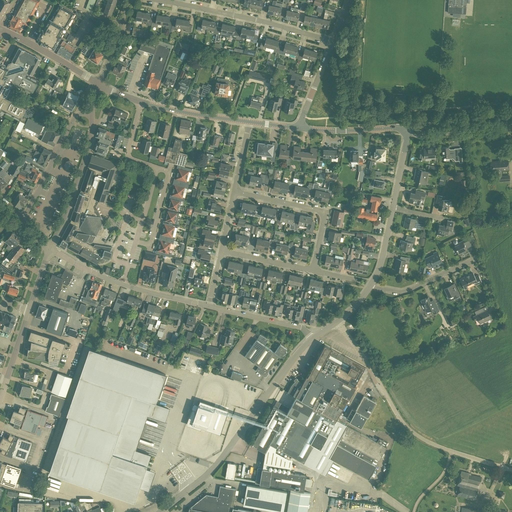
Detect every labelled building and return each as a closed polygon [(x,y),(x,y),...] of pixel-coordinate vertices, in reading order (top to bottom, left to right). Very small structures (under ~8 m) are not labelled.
[(0,20),(0,21),(3,15),(10,4),(4,0),(1,0),(0,2),(0,20)] [(27,26),(40,1),(40,0),(21,0),(16,10),(15,12),(14,15),(13,15),(12,15),(11,17),(10,19),(11,20),(10,22),(8,27),(21,33),(21,31),(22,29),(23,29),(25,25),(27,26)] [(113,10),(115,4),(108,1),(106,7),(113,10)] [(273,14),(276,2),(276,1),(273,1),(272,6),(269,5),(267,13),(273,14)] [(276,2),(273,14),(280,16),(281,8),(282,4),(276,2)] [(54,49),(74,14),(59,5),(51,20),(50,19),(44,30),(42,29),(36,40),(38,42),(42,44),(45,45),(45,44),(48,46),(51,48),(54,49)] [(111,16),(113,10),(106,7),(104,13),(111,16)] [(291,20),(294,8),(291,7),(290,11),(287,10),(285,18),(291,20)] [(309,25),(311,17),(312,12),(308,12),(308,16),(305,16),(303,23),(309,25)] [(151,26),(153,18),(149,18),(150,14),(144,13),(142,21),(146,22),(146,24),(151,25),(151,26)] [(162,24),(163,16),(157,15),(156,19),(153,18),(151,26),(151,25),(151,26),(153,27),(155,26),(157,26),(157,24),(162,24)] [(323,19),(321,27),(328,28),(329,21),(327,20),(327,16),(324,15),(323,19)] [(171,29),(172,22),(169,21),(170,17),(163,16),(162,24),(166,25),(165,28),(171,29)] [(181,28),(183,20),(177,19),(176,23),(172,22),(171,29),(177,30),(178,27),(181,28)] [(183,20),(181,28),(186,29),(185,32),(191,33),(192,26),(189,25),(189,21),(183,20)] [(202,31),(203,29),(207,29),(209,21),(203,20),(202,24),(198,23),(197,30),(202,31)] [(216,34),(218,27),(214,26),(215,22),(209,21),(207,29),(214,31),(213,33),(216,34)] [(227,33),(229,25),(222,24),(221,28),(218,27),(216,34),(222,36),(223,33),(227,33)] [(236,40),(238,31),(234,30),(235,27),(229,25),(227,33),(226,37),(232,38),(232,39),(236,40)] [(246,38),(248,29),(242,28),(241,31),(238,31),(236,40),(239,40),(240,36),(246,38)] [(248,29),(246,38),(250,39),(250,41),(256,43),(258,35),(254,34),(255,31),(248,29)] [(270,48),(272,40),(266,38),(265,41),(261,40),(259,48),(265,49),(266,47),(270,48)] [(157,89),(171,48),(172,45),(155,39),(152,46),(156,47),(153,55),(151,62),(146,78),(144,85),(153,88),(157,89)] [(81,51),(85,54),(92,44),(92,43),(88,40),(81,51)] [(279,53),(281,46),(278,45),(279,41),(272,40),(270,48),(274,49),(273,52),(276,52),(279,53)] [(55,50),(54,51),(59,54),(60,54),(60,55),(61,56),(62,56),(63,56),(65,57),(65,58),(67,59),(68,59),(69,59),(71,55),(76,49),(67,43),(63,41),(60,45),(58,44),(55,50)] [(179,42),(175,52),(180,54),(182,50),(186,52),(189,47),(179,42)] [(289,53),(292,45),(289,44),(290,44),(286,42),(286,43),(285,43),(284,47),(281,46),(279,53),(288,56),(289,53)] [(142,43),(139,50),(146,52),(153,55),(156,47),(152,46),(142,43)] [(300,52),(297,51),(298,47),(297,47),(298,46),(294,45),(294,46),(292,45),(289,53),(288,56),(295,58),(298,59),(300,52)] [(100,65),(103,61),(100,60),(105,52),(96,46),(92,52),(92,53),(89,58),(100,65)] [(0,82),(1,83),(0,85),(0,115),(2,111),(20,121),(23,115),(28,106),(11,97),(17,86),(31,93),(38,81),(28,75),(29,73),(32,74),(40,59),(19,48),(13,60),(11,63),(8,64),(7,67),(3,65),(1,64),(0,63),(0,62),(3,58),(0,56),(0,82)] [(298,59),(301,60),(302,57),(308,59),(311,51),(305,49),(303,53),(300,52),(298,59)] [(311,51),(308,59),(315,60),(317,52),(311,51)] [(121,76),(127,64),(122,61),(124,59),(119,57),(112,72),(121,76)] [(219,65),(215,63),(211,72),(216,74),(219,65)] [(269,83),(271,76),(249,71),(248,78),(269,83)] [(166,77),(163,83),(164,84),(171,87),(172,87),(175,81),(177,76),(173,74),(168,72),(166,77)] [(292,75),(291,78),(290,81),(295,83),(293,87),(303,89),(305,82),(298,80),(299,77),(292,75)] [(57,86),(61,80),(55,76),(52,81),(48,79),(44,86),(47,88),(55,90),(60,93),(62,89),(57,86)] [(190,81),(190,80),(185,78),(184,80),(182,79),(179,83),(176,89),(185,93),(188,87),(187,86),(190,81)] [(228,84),(229,80),(217,78),(217,82),(215,94),(224,95),(224,96),(226,96),(227,96),(228,90),(229,89),(229,86),(229,85),(229,84),(228,84)] [(205,89),(203,88),(202,91),(208,93),(211,85),(207,84),(205,89)] [(196,97),(198,91),(194,90),(192,95),(190,95),(188,102),(198,106),(200,102),(198,101),(200,98),(196,97)] [(72,111),(79,97),(69,92),(62,106),(72,111)] [(256,108),(260,109),(263,98),(259,97),(258,102),(251,100),(250,106),(251,106),(251,107),(253,107),(254,107),(257,107),(256,108)] [(280,105),(282,99),(276,97),(275,101),(270,100),(268,109),(276,111),(277,104),(280,105)] [(297,105),(298,101),(292,99),(291,102),(286,101),(284,111),(292,113),(294,105),(297,105)] [(31,117),(34,112),(27,108),(25,114),(31,117)] [(125,120),(128,114),(116,109),(113,116),(111,115),(109,121),(113,122),(115,116),(125,120)] [(47,127),(51,120),(45,117),(41,124),(47,127)] [(48,133),(58,139),(60,134),(28,118),(26,122),(48,133)] [(153,132),(156,122),(148,120),(147,126),(146,126),(145,130),(153,132)] [(191,126),(192,122),(191,122),(181,120),(179,129),(180,129),(179,133),(188,134),(189,131),(190,125),(191,126)] [(20,121),(16,130),(20,132),(25,124),(24,123),(20,121)] [(54,146),(58,139),(48,133),(26,122),(24,127),(40,134),(38,138),(47,143),(54,146)] [(167,137),(168,133),(170,125),(162,123),(159,135),(163,136),(162,138),(166,139),(167,137)] [(117,134),(107,131),(107,130),(99,127),(96,136),(102,138),(100,141),(98,140),(94,152),(106,155),(109,145),(119,148),(123,136),(117,134)] [(206,128),(206,127),(204,127),(203,127),(200,127),(199,132),(198,132),(197,139),(201,140),(201,137),(205,137),(206,132),(208,133),(209,129),(207,128),(206,128)] [(233,141),(235,133),(228,132),(226,144),(229,145),(230,141),(233,141)] [(217,135),(214,135),(212,140),(211,140),(210,147),(214,148),(214,145),(218,146),(219,140),(222,141),(223,137),(220,136),(219,135),(218,135),(217,135)] [(148,154),(151,141),(142,139),(139,152),(148,154)] [(179,152),(182,140),(175,139),(173,148),(169,147),(165,161),(169,162),(184,167),(188,155),(179,152)] [(259,144),(256,143),(255,152),(258,153),(262,154),(262,156),(266,156),(267,154),(271,155),(270,161),(274,161),(276,148),(272,147),(273,145),(259,143),(259,144)] [(290,165),(290,158),(288,158),(289,150),(286,150),(287,146),(281,145),(279,157),(287,158),(286,165),(290,165)] [(157,155),(159,148),(152,146),(150,154),(157,155)] [(297,159),(304,160),(305,151),(300,150),(300,147),(294,146),(293,157),(297,158),(297,159)] [(41,154),(48,158),(49,157),(50,157),(50,155),(50,154),(51,152),(41,147),(40,149),(43,151),(41,154)] [(450,150),(449,150),(449,147),(442,147),(443,157),(444,157),(446,159),(453,159),(455,160),(455,161),(459,161),(459,163),(462,163),(462,154),(455,154),(454,150),(450,150)] [(310,151),(305,151),(304,160),(312,160),(312,159),(316,160),(317,149),(311,148),(310,151)] [(424,160),(425,157),(435,156),(435,148),(426,149),(426,150),(420,150),(418,159),(420,159),(420,160),(422,160),(424,160)] [(336,158),(336,150),(323,149),(323,157),(336,158)] [(388,153),(388,151),(386,150),(385,150),(385,149),(376,149),(376,152),(375,152),(375,156),(371,156),(371,159),(384,159),(385,154),(386,154),(388,153)] [(354,151),(354,150),(352,150),(351,151),(351,157),(350,157),(350,159),(351,160),(351,162),(351,164),(358,164),(358,166),(362,166),(362,159),(358,159),(358,151),(354,151)] [(41,154),(36,151),(35,154),(39,156),(36,162),(45,166),(48,158),(41,154)] [(231,162),(232,160),(229,159),(230,155),(222,153),(220,159),(231,162)] [(110,161),(92,155),(81,190),(83,190),(82,194),(79,193),(74,209),(76,209),(75,212),(73,211),(71,219),(73,220),(72,224),(70,223),(62,237),(63,238),(62,240),(59,245),(65,249),(66,246),(68,248),(77,253),(78,253),(81,247),(83,249),(80,255),(97,264),(98,261),(101,263),(102,263),(103,263),(104,262),(106,258),(109,259),(112,252),(110,251),(112,247),(94,245),(93,246),(75,236),(78,232),(101,235),(104,229),(103,227),(102,225),(104,221),(101,217),(98,216),(93,207),(92,205),(93,204),(94,202),(96,199),(105,202),(106,200),(108,194),(109,192),(113,179),(114,175),(118,164),(110,161)] [(23,166),(25,161),(19,158),(17,162),(16,161),(10,173),(16,176),(22,165),(23,166)] [(70,161),(66,162),(65,164),(65,166),(66,169),(70,171),(73,170),(75,166),(73,162),(70,161)] [(501,176),(501,170),(509,169),(508,161),(491,162),(491,171),(496,171),(497,182),(509,180),(509,176),(501,176)] [(220,169),(229,171),(230,165),(221,163),(219,169),(220,169)] [(31,174),(39,178),(41,173),(37,171),(38,170),(32,168),(33,167),(27,164),(24,170),(31,174)] [(176,174),(188,177),(189,172),(191,172),(192,169),(182,166),(182,170),(178,169),(178,171),(177,171),(176,174)] [(12,178),(2,169),(0,171),(0,188),(1,190),(12,178)] [(428,172),(416,169),(415,175),(413,181),(419,182),(418,183),(423,184),(424,179),(427,179),(428,172)] [(23,182),(26,177),(25,176),(27,173),(21,170),(17,178),(23,182)] [(255,185),(257,177),(253,176),(254,172),(248,171),(247,177),(250,178),(249,184),(255,185)] [(38,179),(39,178),(31,174),(30,176),(28,175),(27,179),(32,181),(33,180),(36,182),(37,181),(38,180),(38,179)] [(186,181),(188,177),(176,174),(176,176),(176,177),(176,179),(179,180),(178,183),(188,185),(189,182),(186,181)] [(257,177),(255,185),(261,187),(262,180),(265,181),(266,175),(261,174),(260,177),(257,177)] [(384,186),(385,183),(384,183),(384,181),(378,180),(378,177),(372,175),(370,185),(375,186),(375,187),(379,188),(379,187),(383,188),(383,186),(384,186)] [(280,191),(282,182),(276,181),(277,178),(276,178),(275,181),(273,189),(280,191)] [(30,195),(33,190),(29,188),(30,186),(25,183),(21,181),(20,183),(23,185),(21,188),(27,192),(26,193),(30,195)] [(215,188),(224,190),(226,183),(216,181),(215,188)] [(291,190),(293,182),(288,181),(287,183),(282,182),(280,191),(287,192),(287,189),(291,190)] [(302,187),(303,184),(293,182),(291,190),(294,190),(294,194),(300,195),(302,187)] [(187,189),(188,185),(178,183),(178,186),(174,185),(174,187),(173,187),(172,190),(183,193),(185,188),(187,189)] [(311,194),(313,186),(308,185),(308,188),(302,187),(300,195),(307,197),(308,193),(311,194)] [(320,200),(322,191),(317,190),(318,187),(313,186),(311,194),(315,195),(314,198),(320,200)] [(223,197),(224,190),(215,188),(213,195),(223,197)] [(320,200),(328,201),(330,190),(329,189),(328,192),(322,191),(320,200)] [(182,197),(183,193),(172,190),(171,193),(172,193),(172,195),(175,196),(174,199),(181,201),(184,201),(185,198),(182,197)] [(424,199),(425,193),(417,191),(417,194),(411,193),(409,203),(413,204),(414,202),(414,201),(419,202),(420,199),(424,199)] [(13,203),(18,206),(18,208),(21,210),(22,209),(24,207),(23,205),(24,205),(25,204),(29,197),(26,195),(25,196),(23,195),(22,196),(19,193),(16,198),(13,203)] [(381,197),(371,195),(370,201),(368,209),(367,208),(366,211),(363,210),(364,208),(359,207),(357,216),(362,217),(362,218),(367,219),(367,218),(376,220),(377,214),(373,213),(373,210),(378,211),(379,203),(380,203),(381,197)] [(452,206),(453,202),(444,200),(445,197),(437,195),(436,203),(439,203),(438,209),(447,211),(448,205),(452,206)] [(174,199),(172,198),(172,199),(171,199),(170,201),(169,200),(169,203),(180,206),(181,201),(174,199)] [(217,202),(216,201),(209,200),(208,206),(207,210),(211,211),(211,210),(220,212),(221,206),(216,205),(217,202)] [(248,212),(249,203),(243,202),(241,211),(248,212)] [(178,212),(180,206),(169,203),(168,206),(169,206),(169,208),(170,208),(169,209),(178,212)] [(257,217),(258,210),(256,209),(256,205),(249,203),(248,212),(254,214),(254,216),(257,217)] [(268,211),(269,208),(262,206),(261,210),(258,210),(257,217),(260,217),(260,215),(267,217),(267,216),(268,211)] [(271,220),(274,220),(277,221),(278,214),(275,213),(276,209),(269,208),(268,211),(267,216),(267,217),(271,218),(271,220)] [(166,216),(178,219),(179,213),(169,210),(169,212),(168,211),(167,213),(166,213),(166,216)] [(286,221),(288,212),(282,211),(281,218),(278,217),(278,214),(277,221),(276,223),(281,224),(281,220),(286,221)] [(341,227),(344,213),(334,211),(333,216),(335,216),(334,221),(333,220),(333,225),(341,227)] [(294,229),(295,221),(293,220),(294,214),(288,212),(286,221),(289,222),(289,224),(290,225),(289,228),(290,229),(294,229)] [(216,227),(218,221),(214,220),(214,218),(212,218),(212,216),(207,215),(207,218),(209,218),(207,225),(216,227)] [(304,226),(306,216),(300,215),(299,222),(295,221),(294,229),(297,230),(297,227),(299,228),(299,225),(304,226)] [(176,224),(178,219),(166,216),(165,218),(166,219),(165,220),(166,220),(166,222),(168,222),(176,224)] [(306,216),(304,226),(307,226),(305,232),(312,234),(315,223),(311,222),(312,218),(306,216)] [(417,225),(418,221),(415,220),(415,219),(406,217),(405,221),(403,226),(408,227),(408,229),(411,230),(412,227),(417,228),(417,225)] [(437,234),(440,235),(444,236),(444,233),(447,234),(447,236),(449,236),(454,234),(452,231),(451,231),(453,221),(448,220),(447,224),(443,223),(443,226),(439,225),(438,225),(437,229),(438,229),(437,234)] [(178,224),(176,224),(168,222),(168,225),(164,224),(164,227),(163,226),(162,229),(174,232),(175,227),(177,228),(178,224)] [(172,237),(174,232),(162,229),(162,232),(162,234),(165,235),(164,238),(174,241),(175,237),(172,237)] [(211,234),(211,231),(203,229),(202,235),(205,236),(204,239),(213,241),(215,235),(211,234)] [(240,244),(243,231),(240,230),(239,234),(235,233),(233,242),(240,244)] [(243,231),(240,244),(247,245),(249,236),(245,236),(246,231),(243,231)] [(339,242),(341,233),(330,231),(328,239),(339,242)] [(17,244),(18,244),(21,239),(13,232),(5,242),(8,244),(9,244),(10,245),(11,243),(15,246),(13,248),(14,248),(17,244)] [(374,247),(375,239),(363,236),(363,233),(357,232),(356,234),(356,237),(362,238),(361,240),(366,240),(364,248),(372,249),(373,247),(374,247)] [(414,244),(416,238),(412,237),(411,240),(408,239),(408,242),(401,240),(399,248),(403,249),(403,251),(403,252),(406,252),(407,252),(407,250),(411,251),(413,243),(414,244)] [(173,244),(174,241),(164,238),(164,241),(160,240),(160,243),(159,242),(158,245),(169,248),(171,243),(173,244)] [(453,242),(455,246),(459,254),(467,250),(464,244),(469,242),(468,238),(459,243),(458,243),(456,240),(453,242)] [(200,242),(199,247),(208,249),(208,246),(212,247),(213,241),(204,239),(204,242),(200,242)] [(261,249),(263,240),(257,239),(255,247),(261,249)] [(272,247),(273,240),(270,239),(269,241),(263,240),(261,249),(268,250),(269,246),(272,247)] [(281,253),(282,244),(279,243),(280,241),(277,240),(277,239),(274,239),(273,240),(272,247),(275,247),(274,251),(281,253)] [(291,251),(292,244),(289,243),(288,245),(282,244),(281,253),(287,254),(288,250),(291,251)] [(24,249),(18,244),(17,244),(14,248),(13,248),(7,257),(14,262),(24,249)] [(298,248),(299,245),(295,244),(294,245),(292,244),(291,251),(294,252),(293,256),(300,257),(302,248),(298,248)] [(168,253),(169,248),(158,245),(157,248),(158,248),(158,250),(161,251),(160,254),(170,257),(171,253),(168,253)] [(302,248),(300,257),(306,258),(308,250),(304,249),(305,245),(302,245),(302,248)] [(206,254),(207,251),(199,249),(197,255),(201,255),(200,259),(209,261),(210,255),(206,254)] [(155,261),(156,255),(146,252),(144,259),(155,261)] [(442,261),(437,252),(433,253),(434,255),(429,258),(429,257),(425,259),(428,266),(428,265),(432,263),(434,268),(442,264),(441,261),(442,261)] [(335,255),(335,258),(333,267),(341,269),(343,260),(343,257),(335,255)] [(333,267),(335,258),(326,256),(324,265),(333,267)] [(409,262),(410,258),(406,257),(405,261),(397,259),(396,263),(397,263),(395,270),(403,272),(405,262),(409,262)] [(358,272),(360,260),(356,259),(355,263),(351,262),(349,270),(358,272)] [(360,260),(358,272),(366,274),(368,265),(363,264),(363,261),(360,260)] [(241,273),(243,264),(229,261),(227,270),(231,271),(231,273),(233,274),(234,271),(237,272),(237,275),(240,276),(241,273)] [(175,280),(178,267),(166,265),(164,272),(163,272),(162,277),(164,277),(162,285),(172,287),(174,280),(175,280)] [(246,277),(249,278),(250,275),(254,276),(255,267),(249,265),(246,277)] [(255,267),(254,276),(257,276),(257,280),(260,280),(262,268),(255,267)] [(153,274),(154,269),(147,268),(146,272),(144,272),(142,280),(154,282),(156,274),(153,274)] [(67,285),(73,274),(65,270),(62,275),(60,275),(59,275),(58,276),(58,277),(52,275),(44,297),(46,297),(56,301),(62,283),(63,283),(67,285)] [(273,283),(275,271),(269,270),(267,278),(271,279),(270,283),(273,283)] [(275,271),(273,283),(275,284),(276,281),(280,281),(282,273),(275,271)] [(14,281),(15,276),(4,273),(2,279),(8,281),(9,279),(14,281)] [(475,277),(473,273),(460,279),(465,290),(468,288),(467,286),(473,283),(475,285),(481,282),(478,275),(475,277)] [(294,284),(296,276),(290,274),(288,282),(287,285),(294,287),(294,284)] [(203,282),(204,276),(200,275),(200,278),(195,277),(193,285),(194,285),(194,286),(197,287),(197,286),(202,287),(201,288),(206,289),(208,283),(203,282)] [(296,276),(294,284),(299,285),(298,289),(300,290),(301,285),(303,277),(296,276)] [(314,289),(316,280),(310,279),(308,288),(310,288),(310,291),(313,292),(314,291),(314,289)] [(322,298),(325,288),(321,287),(322,281),(316,280),(314,289),(320,291),(320,293),(321,294),(320,297),(322,298)] [(95,287),(97,283),(93,282),(90,289),(92,289),(88,299),(92,300),(93,297),(97,288),(95,287)] [(97,288),(93,297),(97,298),(102,284),(98,283),(98,284),(97,283),(95,287),(97,288)] [(459,295),(454,284),(455,284),(454,283),(449,286),(448,285),(442,288),(445,294),(447,293),(448,297),(453,295),(454,297),(459,295)] [(17,295),(18,289),(10,287),(11,285),(8,284),(5,291),(17,295)] [(333,294),(334,287),(328,285),(327,288),(325,288),(322,298),(323,294),(326,295),(326,293),(329,293),(328,295),(329,296),(329,297),(332,298),(333,294)] [(334,287),(333,294),(339,295),(338,298),(341,298),(343,291),(340,291),(341,288),(334,287)] [(227,302),(230,288),(227,288),(226,293),(222,292),(220,301),(227,302)] [(230,288),(227,302),(233,303),(235,295),(232,294),(233,289),(230,288)] [(108,298),(111,291),(105,289),(103,296),(105,297),(104,302),(106,303),(107,300),(108,299),(108,298)] [(248,307),(250,298),(244,297),(245,291),(242,290),(240,297),(244,298),(242,306),(248,307)] [(104,302),(102,301),(101,304),(105,306),(110,304),(111,299),(114,300),(116,293),(111,291),(108,298),(108,299),(107,300),(106,303),(104,302)] [(250,298),(248,307),(254,309),(256,301),(259,302),(261,294),(258,294),(256,299),(250,298)] [(132,307),(135,298),(128,296),(126,302),(131,303),(130,306),(132,307)] [(73,309),(77,299),(71,297),(69,302),(60,299),(59,304),(73,309)] [(122,305),(124,300),(117,297),(112,310),(117,312),(120,304),(122,305)] [(433,314),(439,311),(434,300),(430,301),(428,297),(421,300),(426,312),(431,310),(433,314)] [(135,298),(132,307),(134,308),(135,305),(140,306),(142,300),(135,298)] [(271,312),(273,305),(269,304),(270,302),(264,301),(263,307),(266,308),(265,311),(271,312)] [(282,312),(284,305),(278,304),(278,303),(277,303),(277,302),(274,302),(273,305),(271,312),(278,314),(278,311),(282,312)] [(291,317),(293,309),(289,308),(290,304),(284,302),(284,305),(282,312),(286,313),(285,315),(291,317)] [(84,315),(87,306),(81,303),(78,311),(77,312),(84,315)] [(144,306),(142,312),(145,313),(145,315),(146,316),(147,317),(146,323),(149,324),(155,306),(149,304),(148,307),(144,306)] [(47,308),(40,305),(40,306),(36,316),(44,319),(45,314),(51,316),(53,310),(47,308)] [(293,309),(291,317),(298,318),(298,316),(303,317),(305,306),(299,305),(298,308),(297,310),(293,309)] [(155,306),(149,324),(153,324),(155,317),(154,316),(155,315),(159,316),(161,308),(155,306)] [(106,327),(110,317),(112,309),(108,307),(103,321),(102,321),(101,323),(102,324),(102,326),(106,327)] [(60,335),(61,335),(68,313),(53,308),(53,310),(51,316),(46,330),(60,335)] [(312,313),(307,312),(308,309),(305,308),(304,317),(306,317),(305,320),(313,322),(315,310),(312,310),(312,313)] [(485,313),(482,308),(474,312),(476,315),(473,317),(475,321),(478,319),(480,324),(491,319),(488,312),(485,313)] [(3,328),(12,331),(16,317),(0,312),(0,311),(0,322),(4,324),(3,328)] [(179,324),(182,314),(170,311),(169,317),(176,319),(175,323),(179,324)] [(450,326),(456,323),(450,312),(446,314),(449,320),(447,321),(450,326)] [(194,326),(196,318),(188,316),(186,324),(189,325),(188,328),(192,329),(193,326),(194,326)] [(132,327),(136,319),(131,317),(128,325),(132,327)] [(162,338),(166,325),(160,323),(156,336),(162,338)] [(210,330),(207,329),(207,326),(200,324),(199,330),(198,330),(197,332),(198,333),(197,335),(204,337),(205,335),(209,336),(210,330)] [(231,342),(234,332),(227,330),(225,336),(221,335),(219,343),(225,344),(225,341),(231,342)] [(65,342),(31,331),(28,339),(34,341),(32,349),(28,348),(27,357),(49,360),(49,364),(58,364),(62,350),(65,342)] [(274,352),(264,345),(256,339),(244,356),(259,366),(256,370),(264,376),(279,356),(281,357),(283,354),(285,355),(286,352),(285,351),(287,349),(280,344),(274,352)] [(141,342),(138,348),(144,351),(147,344),(141,342)] [(162,347),(159,345),(157,349),(156,348),(154,353),(159,355),(162,347)] [(217,355),(219,348),(207,345),(205,352),(210,354),(216,356),(216,355),(217,355)] [(362,376),(361,375),(364,373),(363,372),(366,369),(365,367),(325,345),(307,376),(302,384),(297,379),(295,381),(294,382),(292,384),(290,387),(287,392),(293,395),(293,396),(293,395),(296,396),(295,397),(301,400),(311,406),(302,421),(286,412),(289,408),(277,401),(274,406),(273,406),(252,445),(265,453),(270,444),(320,472),(347,425),(336,420),(343,408),(348,399),(349,400),(355,388),(354,388),(359,378),(362,376)] [(200,356),(202,351),(191,347),(189,352),(200,356)] [(69,416),(49,473),(135,502),(147,466),(151,455),(136,450),(148,415),(147,415),(152,402),(155,403),(156,403),(166,375),(89,349),(67,415),(69,416)] [(34,382),(36,374),(29,372),(25,371),(24,376),(23,380),(34,382)] [(240,381),(242,375),(232,371),(230,377),(240,381)] [(65,397),(72,378),(58,373),(51,392),(65,397)] [(30,397),(32,389),(22,385),(19,394),(30,397)] [(59,416),(65,399),(51,394),(50,399),(51,399),(48,407),(47,406),(45,411),(59,416)] [(371,400),(364,396),(350,421),(361,428),(365,421),(367,417),(368,417),(373,409),(377,402),(375,402),(371,400)] [(199,400),(191,426),(200,429),(201,427),(220,434),(228,410),(199,400)] [(12,415),(39,424),(44,426),(48,417),(42,415),(28,410),(20,407),(20,408),(18,407),(16,411),(14,411),(12,415)] [(35,434),(39,424),(12,415),(11,420),(13,421),(12,425),(14,426),(14,427),(19,428),(20,425),(22,426),(21,429),(35,434)] [(377,442),(347,425),(340,438),(337,444),(337,443),(329,457),(368,479),(376,465),(372,463),(374,458),(379,460),(386,447),(385,447),(388,443),(379,438),(377,442)] [(33,443),(18,438),(10,434),(10,435),(7,434),(5,437),(3,436),(0,442),(0,446),(1,446),(0,447),(0,451),(1,451),(0,452),(5,455),(15,458),(26,462),(33,443)] [(0,473),(18,478),(21,469),(7,464),(6,465),(2,464),(2,462),(0,461),(0,473)] [(234,479),(237,464),(228,463),(225,478),(234,479)] [(307,511),(310,494),(304,493),(307,476),(258,468),(255,483),(291,489),(286,511),(307,511)] [(475,500),(481,478),(470,475),(471,474),(461,471),(457,485),(464,487),(464,488),(460,487),(457,496),(474,500),(475,500)] [(15,488),(18,478),(0,473),(0,481),(1,482),(0,483),(15,488)] [(281,511),(283,511),(287,492),(247,485),(243,505),(281,511)] [(237,495),(238,491),(236,490),(236,489),(220,486),(218,497),(206,495),(189,508),(188,511),(256,511),(233,508),(235,495),(237,495)] [(41,511),(42,503),(18,502),(18,507),(14,506),(13,511),(41,511)]
